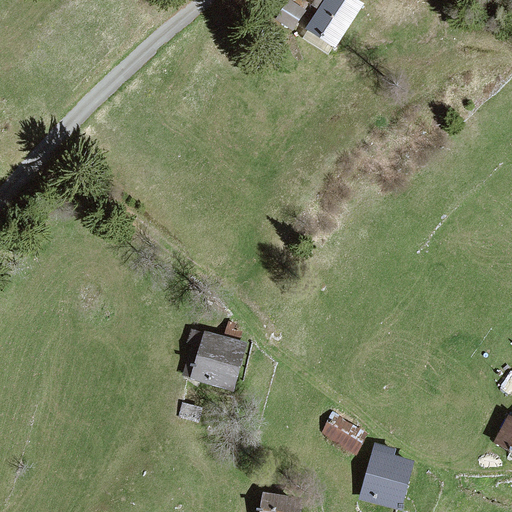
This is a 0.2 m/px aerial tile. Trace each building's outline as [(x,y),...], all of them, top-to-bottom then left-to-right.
[(335,45),(361,4),(355,0),(326,0),(309,28),(335,45)] [(293,27),(303,10),(289,1),(278,19),(293,27)] [(244,342),(207,332),(194,377),(232,387),(244,342)] [(365,434),(335,415),(324,431),(355,451),(365,434)] [(511,417),(509,416),(498,440),(511,446),(511,417)] [(393,449),(378,445),(363,497),(399,506),(411,462),(391,456),(393,449)] [(299,511),(301,501),(263,495),(260,511),(299,511)]
